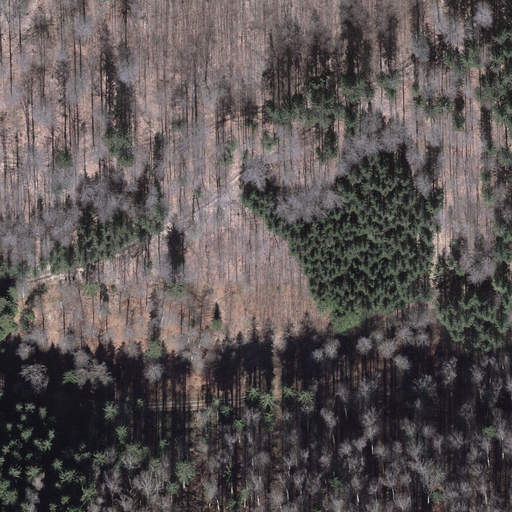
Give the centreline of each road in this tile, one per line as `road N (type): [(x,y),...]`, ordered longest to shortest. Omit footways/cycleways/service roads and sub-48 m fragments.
road 1 (track): [(0,284),(115,250),(510,0)]
road 2 (track): [(511,339),(273,395),(188,406),(90,399),(0,380)]
road 3 (track): [(0,157),(51,161),(125,150),(259,108),(291,105),(314,126)]
road 4 (track): [(511,244),(279,375),(273,395)]
